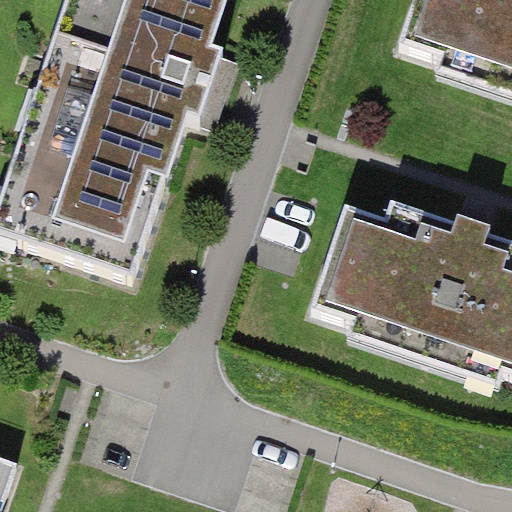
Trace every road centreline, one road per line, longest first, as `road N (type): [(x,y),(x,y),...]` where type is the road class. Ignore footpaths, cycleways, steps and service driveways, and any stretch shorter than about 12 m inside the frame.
road 1 (residential): [(319,0),(184,399)]
road 2 (residential): [(184,399),(511,505)]
road 3 (residential): [(184,399),(0,336)]
